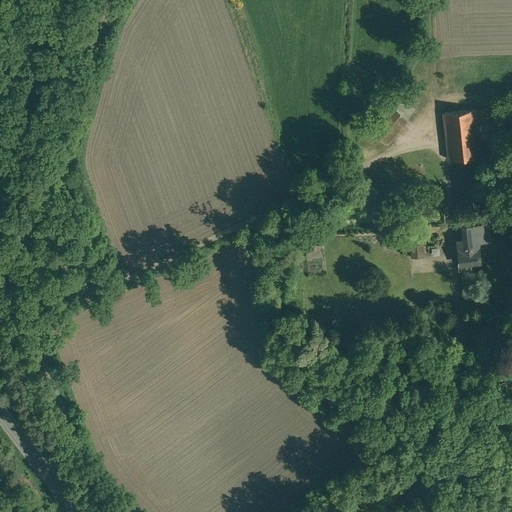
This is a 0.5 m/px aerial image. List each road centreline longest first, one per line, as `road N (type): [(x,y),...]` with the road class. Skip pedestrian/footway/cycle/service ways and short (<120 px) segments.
road 1 (track): [(111,0),(97,72),(67,147),(0,203)]
road 2 (secondary): [(0,413),(79,511)]
